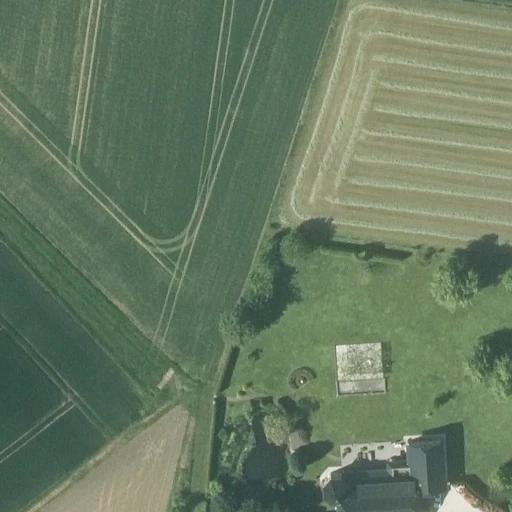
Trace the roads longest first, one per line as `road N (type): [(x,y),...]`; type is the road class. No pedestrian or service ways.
road 1 (track): [(0,215),(191,401)]
road 2 (track): [(42,511),(191,401)]
